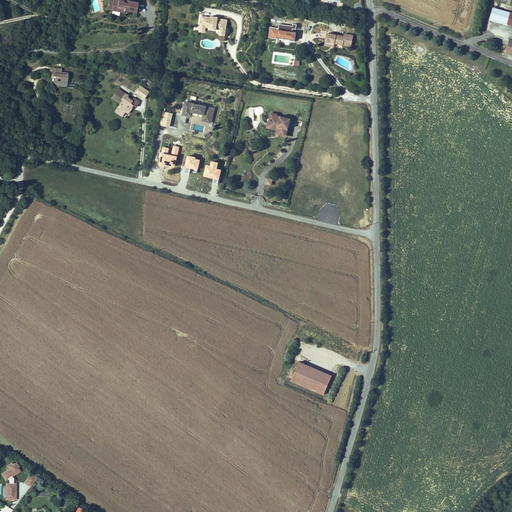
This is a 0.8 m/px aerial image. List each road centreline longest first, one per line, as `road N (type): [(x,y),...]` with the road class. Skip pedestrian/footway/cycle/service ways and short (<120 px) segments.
road 1 (residential): [(375,235),(29,163)]
road 2 (tertiary): [(329,511),(376,356),(375,235)]
road 3 (tertiary): [(375,235),(369,0)]
